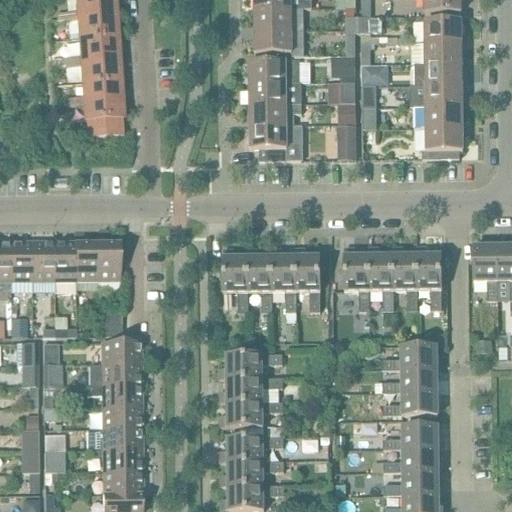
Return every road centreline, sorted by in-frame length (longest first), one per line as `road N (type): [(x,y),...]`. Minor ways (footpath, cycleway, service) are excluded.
road 1 (residential): [(462,511),(457,205)]
road 2 (unclassified): [(457,205),(221,206)]
road 3 (residential): [(150,207),(143,0)]
road 4 (residential): [(508,205),(506,0)]
road 5 (unclassified): [(135,208),(0,211)]
road 6 (residential): [(135,208),(137,342)]
